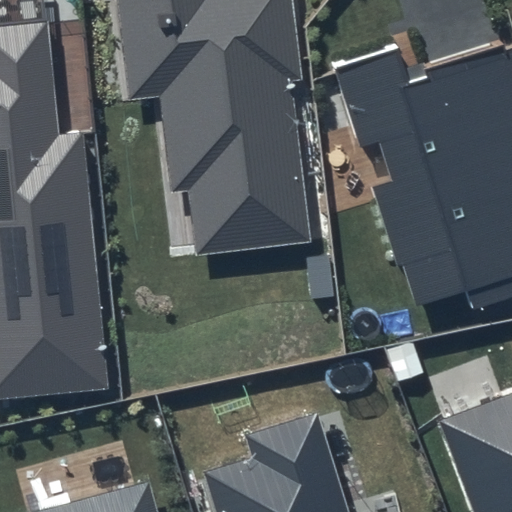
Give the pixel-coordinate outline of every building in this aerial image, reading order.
[(115,0),(126,100),(158,96),(170,192),(187,191),(193,256),(310,242),(289,82),(302,81),(291,0),(115,0)] [(48,19),(0,24),(0,149),(2,149),(9,217),(0,218),(0,399),(110,388),(83,131),(59,133),(48,19)] [(398,47),(333,67),(358,145),(376,139),(391,181),(374,187),(415,309),(466,293),(470,308),(511,294),(511,54),(508,43),(407,76),(398,47)] [(511,511),(511,393),(440,420),(472,511),(511,511)] [(252,456),(205,471),(217,511),(346,511),(317,413),(246,436),(252,456)] [(156,511),(148,482),(34,511),(156,511)]
